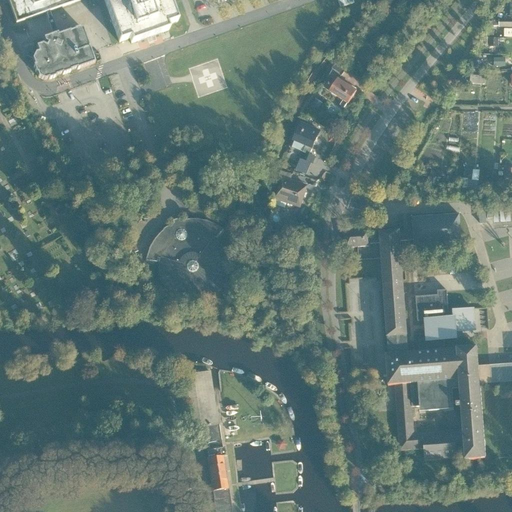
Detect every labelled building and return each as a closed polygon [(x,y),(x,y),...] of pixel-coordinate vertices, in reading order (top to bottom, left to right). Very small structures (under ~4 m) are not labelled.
[(5,0),(15,27),(81,4),(79,0),(104,0),(122,47),(132,44),(135,51),(172,39),(171,33),(181,30),(170,0),(5,0)] [(353,0),(337,0),(340,9),(355,3),(353,0)] [(496,27),(511,27),(511,16),(496,16),(496,27)] [(63,38),(62,37),(49,41),(50,45),(53,46),(51,50),(46,47),(41,50),(43,55),(40,56),(36,63),(43,80),(51,83),(98,67),(85,30),(63,38)] [(489,38),(489,47),(499,46),(498,38),(489,38)] [(470,75),(470,84),(482,84),(483,76),(470,75)] [(356,89),(336,76),(327,90),(347,103),(356,89)] [(319,130),(299,121),(291,140),(311,149),(319,130)] [(430,169),(428,183),(442,186),(444,171),(430,169)] [(463,169),(462,189),(479,189),(479,169),(463,169)] [(482,182),(491,182),(492,170),(483,170),(482,182)] [(308,186),(280,176),(272,199),(300,208),(308,186)] [(511,206),(480,209),(481,226),(511,223),(511,206)] [(511,364),(484,366),(483,346),(445,349),(444,338),(418,340),(419,351),(412,351),(405,243),(415,243),(416,251),(464,248),(462,216),(413,219),(414,235),(409,235),(405,235),(404,232),(380,234),(380,243),(381,258),(382,277),(388,354),(386,354),(387,371),(388,387),(394,386),(399,452),(423,450),(424,461),(456,459),(455,448),(469,447),(470,461),(492,460),(487,385),(511,383),(511,364)] [(174,222),(171,224),(166,227),(161,230),(157,235),(154,238),(150,244),(147,251),(146,257),(145,260),(159,262),(159,264),(159,271),(160,279),(163,285),(168,291),(173,296),(180,299),(187,302),(194,302),(203,301),(210,299),(215,295),(221,290),(225,284),(228,277),(229,270),(229,262),(228,255),(224,248),(220,242),(215,239),(216,237),(217,238),(225,229),(220,225),(214,222),(208,220),(202,219),(195,218),(189,218),(184,219),(180,220),(179,217),(177,218),(174,219),(174,222)] [(344,231),(345,248),(358,248),(359,259),(381,258),(380,243),(372,244),(371,229),(344,231)] [(218,425),(209,371),(178,376),(188,429),(201,427),(206,459),(222,457),(218,425)] [(227,489),(222,457),(206,459),(211,491),(227,489)] [(230,511),(227,489),(211,491),(213,511),(230,511)]
